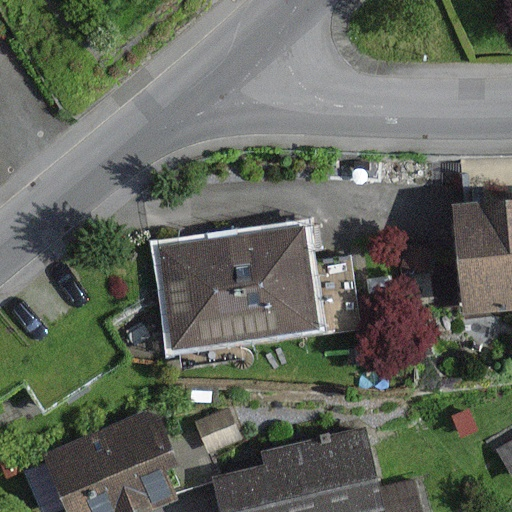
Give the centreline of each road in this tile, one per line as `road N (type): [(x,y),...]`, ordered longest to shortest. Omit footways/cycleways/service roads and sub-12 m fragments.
road 1 (residential): [(217,75),(368,108),(511,108)]
road 2 (residential): [(217,75),(0,247)]
